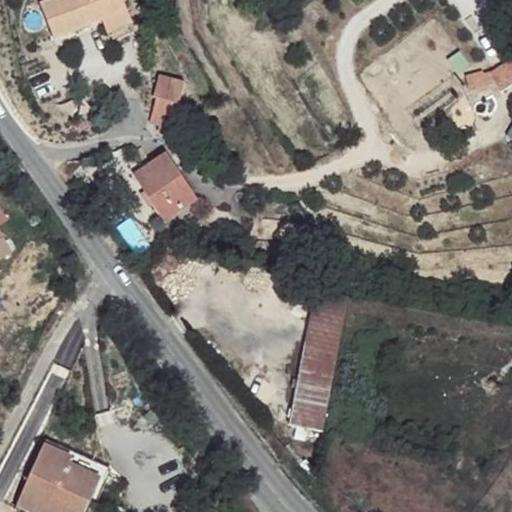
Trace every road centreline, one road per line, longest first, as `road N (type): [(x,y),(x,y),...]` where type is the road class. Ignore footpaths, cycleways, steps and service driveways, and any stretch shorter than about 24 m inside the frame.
road 1 (tertiary): [(289,511),(88,254),(0,125)]
road 2 (unknown): [(127,136),(222,190),(310,186),(352,171),(381,147),(362,52),(403,0)]
road 3 (unknown): [(127,136),(119,85),(66,41)]
